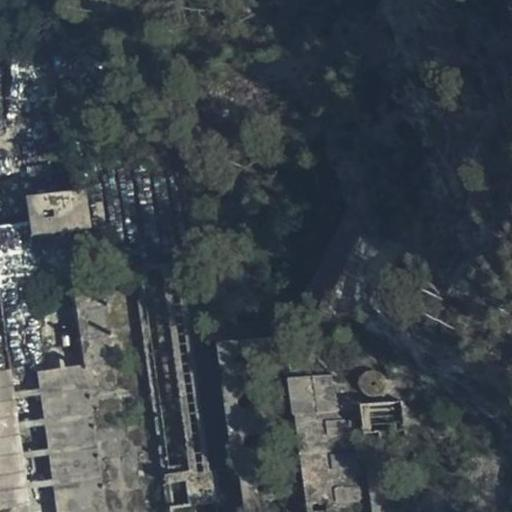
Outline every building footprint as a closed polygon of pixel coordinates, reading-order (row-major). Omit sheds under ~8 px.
[(0,55),(0,96),(25,95),(22,55),(0,55)] [(56,189),(35,191),(38,223),(60,221),(56,189)] [(0,280),(29,279),(26,224),(0,225),(0,280)] [(395,511),(385,449),(352,453),(339,362),(245,373),(240,337),(215,338),(211,309),(143,319),(134,261),(30,276),(46,383),(64,511),(395,511)] [(16,511),(0,392),(0,511),(16,511)]
